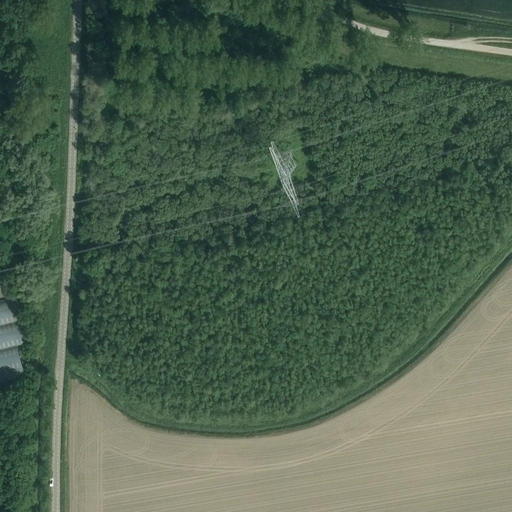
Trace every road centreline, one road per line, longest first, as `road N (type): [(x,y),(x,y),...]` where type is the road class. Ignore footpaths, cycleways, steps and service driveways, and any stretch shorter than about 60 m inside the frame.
road 1 (unclassified): [(55,511),(78,0)]
road 2 (unclassified): [(511,51),(380,32),(305,0)]
